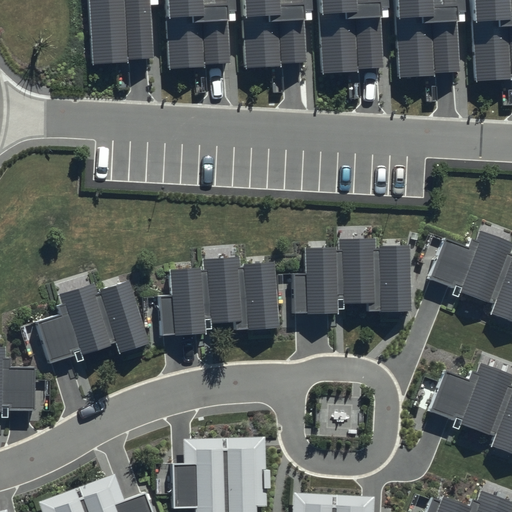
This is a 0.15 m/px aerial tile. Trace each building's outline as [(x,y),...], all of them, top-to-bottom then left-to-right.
[(85,0),(89,61),(124,59),(123,56),(148,54),(144,0),(85,0)] [(163,0),(167,67),(201,65),(201,60),(224,58),(222,16),(232,16),(231,0),(163,0)] [(239,0),(243,67),(278,65),(277,60),(301,59),(298,17),(308,16),(307,0),(239,0)] [(315,0),(319,71),(353,69),(353,64),(376,63),(374,14),(384,14),(383,0),(315,0)] [(392,0),(396,76),(431,74),(430,69),(454,68),(451,17),(461,17),(460,0),(392,0)] [(511,0),(469,0),(473,80),(507,78),(507,73),(511,72),(511,0)] [(486,310),(511,320),(511,250),(509,250),(511,243),(475,228),(468,245),(442,235),(426,276),(489,301),(486,310)] [(365,311),(409,310),(407,244),(372,245),(372,236),(336,237),(336,243),(299,244),(301,313),(341,312),(340,303),(365,303),(365,311)] [(232,329),(275,326),(270,259),(236,262),(235,253),(199,256),(200,262),(163,264),(168,334),(208,331),(207,322),(231,320),(232,329)] [(147,342),(126,277),(95,287),(93,279),(54,291),(60,312),(34,321),(47,362),(113,341),(116,352),(147,342)] [(0,407),(31,408),(32,365),(4,365),(4,342),(0,342),(0,407)] [(444,367),(427,410),(490,434),(486,443),(511,453),(511,381),(511,378),(511,373),(478,360),(471,377),(444,367)] [(263,503),(261,434),(180,437),(181,461),(169,462),(171,508),(192,507),(192,511),(253,511),(253,503),(263,503)] [(112,471),(35,498),(40,511),(151,511),(143,489),(121,497),(112,471)] [(430,511),(511,511),(510,511),(511,506),(511,499),(477,487),(470,505),(438,493),(430,511)] [(370,511),(371,494),(291,490),(289,511),(370,511)]
